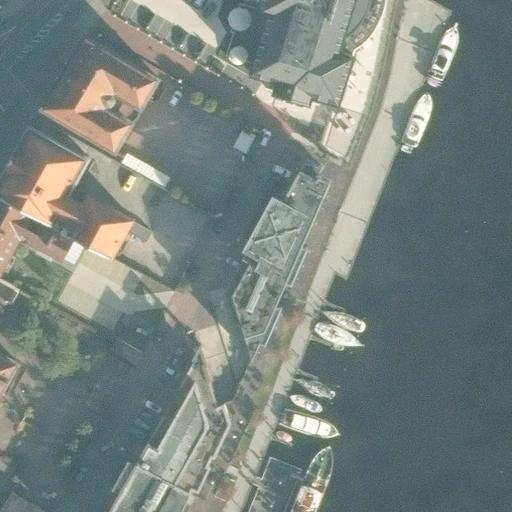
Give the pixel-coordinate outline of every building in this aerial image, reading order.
[(258,0),(257,5),(268,9),(248,69),(278,80),(274,90),(308,101),(311,92),(333,99),(336,100),(353,45),(343,42),(354,0),(258,0)] [(164,72),(91,31),(45,105),(118,149),(164,72)] [(33,111),(0,176),(0,196),(77,234),(113,251),(121,235),(138,205),(76,172),(91,143),(33,111)] [(240,324),(252,361),(340,172),(311,156),(298,180),(287,175),(227,288),(236,325),(240,324)] [(77,234),(0,196),(0,262),(5,265),(27,227),(38,233),(32,242),(64,258),(77,234)] [(5,265),(0,262),(0,294),(12,300),(26,275),(5,265)] [(143,350),(121,337),(114,350),(136,362),(143,350)] [(174,399),(111,511),(188,511),(203,484),(235,422),(229,402),(207,338),(174,399)] [(0,402),(21,365),(0,354),(0,402)] [(113,355),(96,385),(116,397),(133,366),(113,355)] [(116,397),(96,385),(86,403),(106,414),(116,397)] [(51,511),(52,511),(15,489),(1,511),(51,511)]
